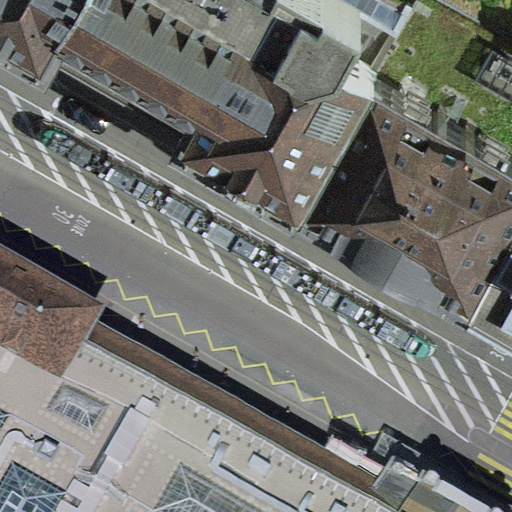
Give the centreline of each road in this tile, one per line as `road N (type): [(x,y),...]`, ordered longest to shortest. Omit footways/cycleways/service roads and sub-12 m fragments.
road 1 (unclassified): [(511,362),(0,66)]
road 2 (unclassified): [(0,182),(511,472)]
